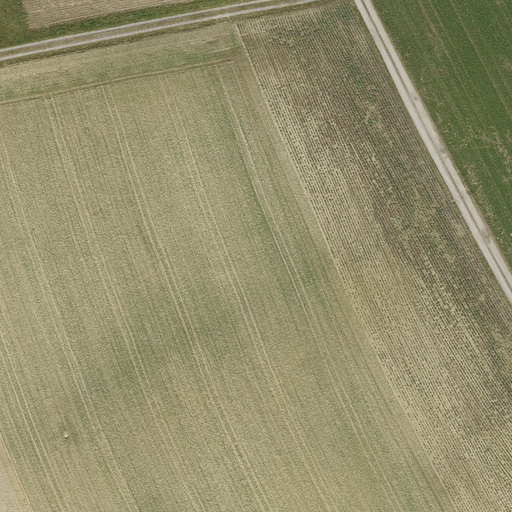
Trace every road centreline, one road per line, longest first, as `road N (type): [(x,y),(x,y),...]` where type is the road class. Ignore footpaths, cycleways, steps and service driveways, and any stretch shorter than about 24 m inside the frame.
road 1 (track): [(361,0),(511,289)]
road 2 (track): [(291,0),(0,58)]
